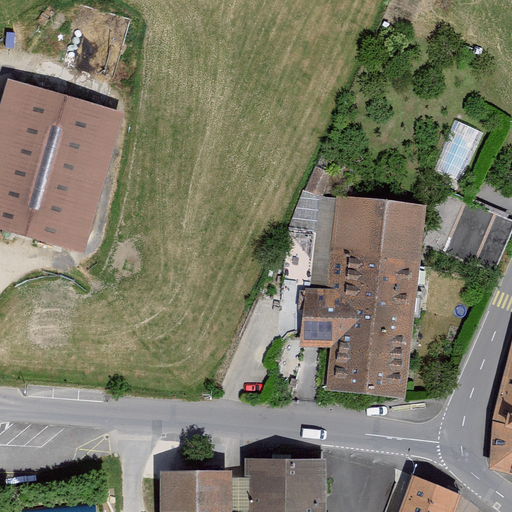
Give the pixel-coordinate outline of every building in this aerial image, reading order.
[(120,108),(12,80),(0,124),(0,219),(85,241),(120,108)] [(466,179),(482,128),(453,119),(437,169),(466,179)] [(330,389),(401,396),(423,203),(337,195),(328,287),(304,285),(303,344),(336,345),(330,389)] [(496,467),(511,470),(511,358),(495,420),(496,467)] [(321,511),(322,457),(249,457),(249,511),(321,511)] [(232,511),(233,466),(161,466),(161,511),(232,511)] [(452,511),(459,493),(414,477),(400,511),(452,511)]
